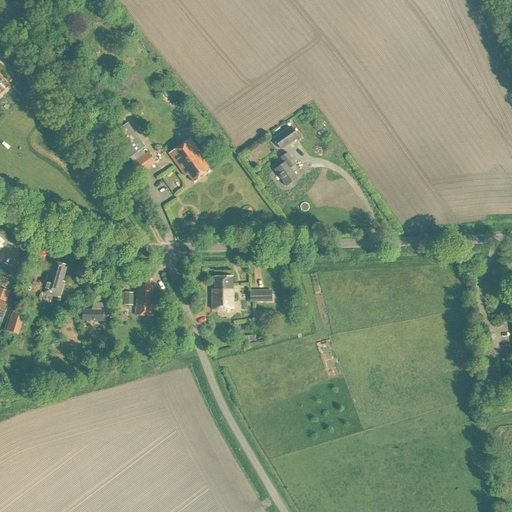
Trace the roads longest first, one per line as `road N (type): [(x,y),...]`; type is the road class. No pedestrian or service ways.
road 1 (tertiary): [(168,250),(511,238)]
road 2 (unclassified): [(284,511),(215,391),(168,250)]
road 3 (track): [(11,12),(84,135),(168,250)]
road 4 (tertiary): [(0,203),(91,241),(168,250)]
